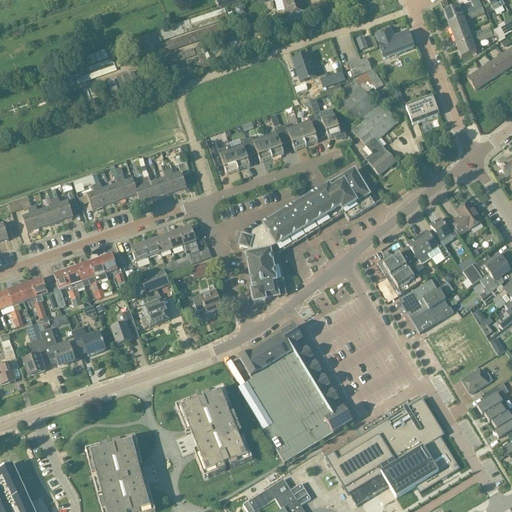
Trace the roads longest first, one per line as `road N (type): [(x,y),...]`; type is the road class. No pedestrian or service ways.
road 1 (residential): [(0,272),(202,202),(249,335)]
road 2 (tertiary): [(37,415),(249,335)]
road 3 (tertiary): [(341,263),(470,158)]
road 4 (residential): [(470,158),(410,8)]
road 5 (residential): [(419,388),(341,263)]
road 6 (residential): [(500,506),(428,390),(419,388)]
